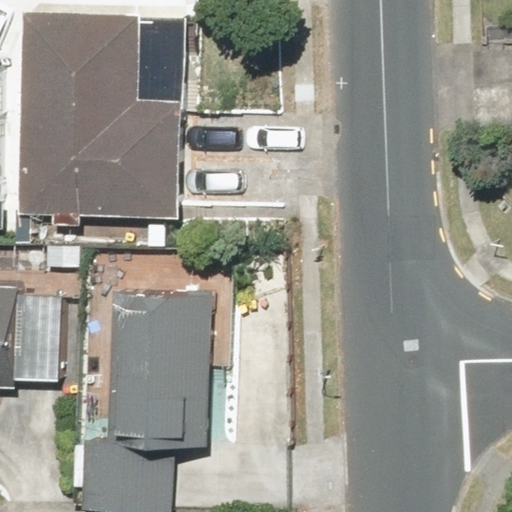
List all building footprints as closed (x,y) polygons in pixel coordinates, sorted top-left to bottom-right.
[(144,0),(42,0),(40,164),(105,165),(105,218),(204,218),(206,63),(144,63),(144,0)] [(90,243),(16,243),(15,274),(90,274),(90,243)] [(66,292),(0,288),(0,380),(61,383),(66,292)] [(209,289),(121,289),(121,442),(209,442),(209,289)] [(173,458),(107,457),(105,510),(172,511),(173,458)]
